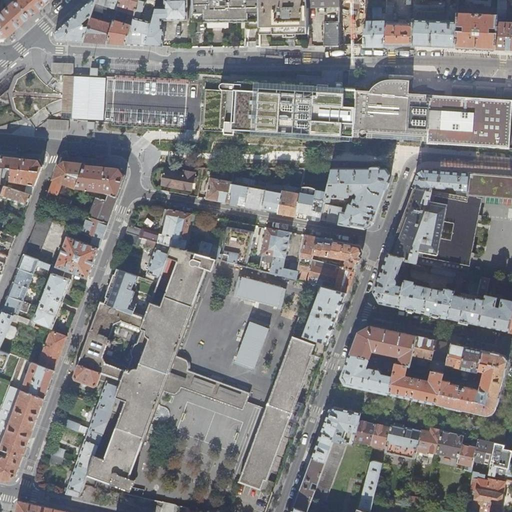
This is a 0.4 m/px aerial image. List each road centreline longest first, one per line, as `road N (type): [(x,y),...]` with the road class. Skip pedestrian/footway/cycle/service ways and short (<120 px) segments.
road 1 (residential): [(410,60),(164,61),(59,50),(34,34)]
road 2 (residential): [(130,191),(21,494)]
road 3 (residential): [(381,240),(130,191)]
road 4 (residential): [(511,398),(502,420),(484,427),(324,391)]
road 5 (residential): [(381,240),(412,161),(511,164)]
road 6 (residential): [(0,140),(130,156),(137,167),(130,191)]
road 7 (residential): [(355,309),(511,343)]
road 8 (residential): [(282,511),(324,391)]
